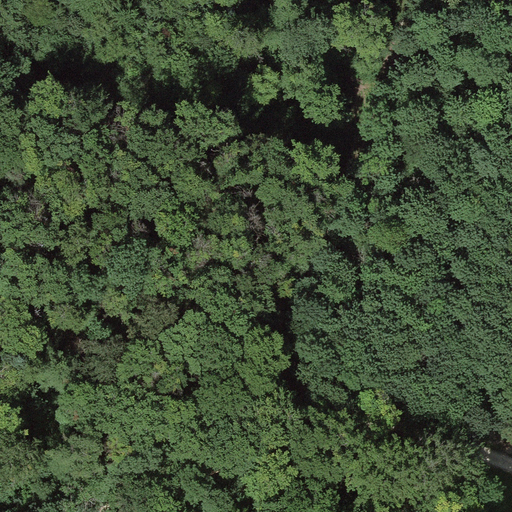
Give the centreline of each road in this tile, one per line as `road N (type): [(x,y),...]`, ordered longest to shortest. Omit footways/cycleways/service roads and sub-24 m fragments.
road 1 (track): [(511,464),(402,422),(248,414),(183,431),(146,453),(109,511)]
road 2 (track): [(301,411),(287,353),(412,0)]
